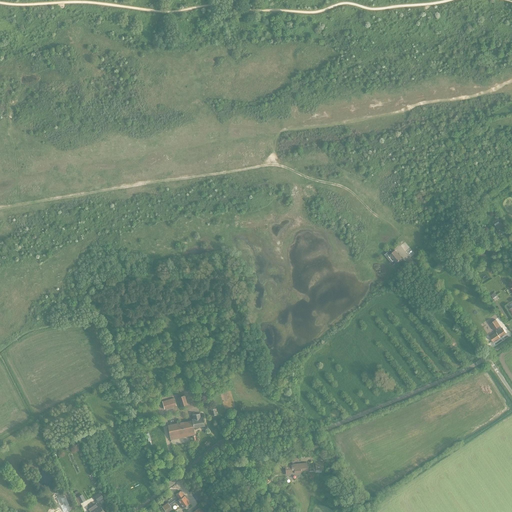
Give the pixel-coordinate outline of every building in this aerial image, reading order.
[(495,225),(501,233),(506,230),(500,222),(495,225)] [(384,254),(387,258),(390,255),(396,263),(401,258),(395,250),(391,253),(389,250),(384,254)] [(495,319),(489,323),(494,330),(495,330),(496,332),(489,337),(493,342),(506,333),(503,328),(501,329),(499,326),(500,326),(495,319)] [(178,397),(181,407),(187,405),(184,395),(178,397)] [(164,407),(164,408),(176,405),(175,403),(174,398),(162,401),(164,407)] [(167,425),(170,439),(170,440),(194,435),(193,428),(204,426),(203,417),(200,417),(200,414),(192,415),(193,419),(192,419),(192,420),(167,425)] [(315,462),(316,470),(323,469),(322,461),(315,462)] [(285,471),(286,473),(294,473),(307,471),(306,463),(285,466),(285,471)] [(170,506),(170,505),(177,500),(183,508),(190,503),(184,495),(184,496),(180,491),(175,494),(178,498),(169,504),(168,502),(162,506),(165,510),(170,506)] [(100,493),(95,497),(98,502),(103,498),(100,493)]
